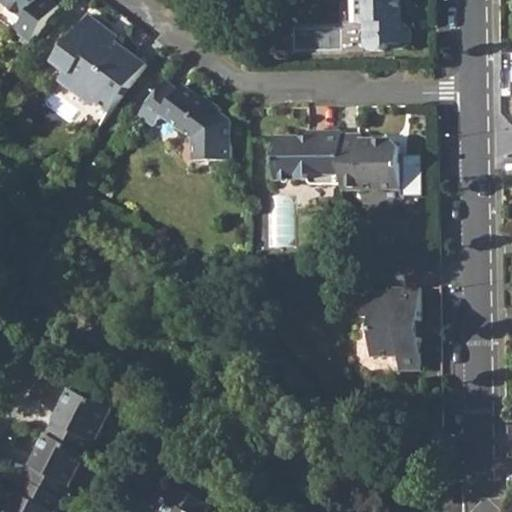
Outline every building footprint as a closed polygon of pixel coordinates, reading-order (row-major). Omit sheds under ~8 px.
[(62,6),(53,0),(0,0),(0,19),(33,44),(62,6)] [(360,0),(361,23),(367,23),(368,47),(372,51),(386,51),(390,45),(413,44),(412,28),(408,24),(405,24),(404,0),(360,0)] [(82,29),(62,14),(56,23),(76,37),(82,29)] [(103,125),(149,65),(108,35),(111,30),(92,16),(82,29),(76,37),(58,62),(61,65),(54,74),(62,80),(55,90),(103,125)] [(165,116),(190,88),(187,85),(182,91),(168,81),(142,116),(156,126),(165,116)] [(233,121),(223,113),(223,110),(206,96),(203,98),(190,88),(165,116),(195,139),(196,161),(233,161),(233,121)] [(344,136),(344,132),(309,133),(309,138),(278,138),(278,180),(310,180),(314,185),(344,185),(344,136)] [(403,189),(402,149),(393,140),(363,141),(363,136),(344,136),(344,185),(344,190),(403,189)] [(402,371),(424,371),(423,338),(420,338),(419,322),(423,321),(422,288),(395,288),(395,292),(367,293),(368,318),(380,318),(380,328),(375,328),(375,358),(402,357),(402,371)] [(52,437),(86,454),(93,441),(96,442),(115,406),(98,399),(96,402),(73,390),(64,407),(66,409),(52,437)] [(29,481),(63,499),(86,454),(52,437),(49,435),(40,452),(43,453),(29,481)] [(9,511),(56,511),(63,499),(29,481),(14,508),(12,507),(9,511)] [(207,511),(211,507),(181,488),(165,511),(207,511)]
